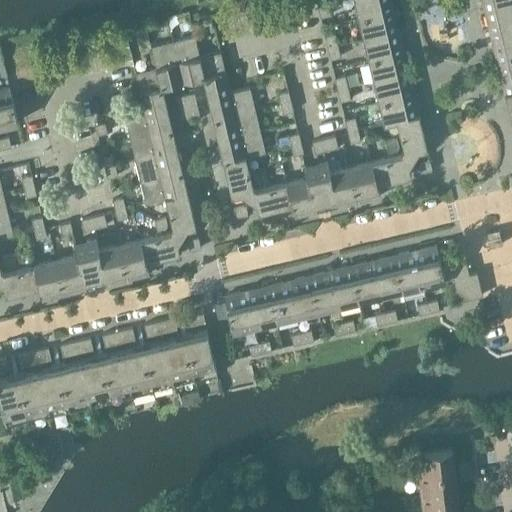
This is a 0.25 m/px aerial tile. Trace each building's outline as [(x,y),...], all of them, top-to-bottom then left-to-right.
[(391,0),(353,0),(358,18),(393,9),(391,0)] [(511,0),(482,0),(485,10),(511,3),(511,0)] [(317,5),(320,17),(331,15),(328,3),(317,5)] [(511,3),(485,10),(490,31),(511,24),(511,3)] [(393,9),(358,18),(363,39),(398,30),(393,9)] [(511,24),(490,31),(495,52),(511,47),(511,24)] [(404,51),(398,30),(363,39),(368,60),(404,51)] [(324,36),(327,47),(338,45),(335,33),(324,36)] [(195,35),(172,40),(182,83),(203,78),(213,119),(254,109),(249,87),(230,92),(220,51),(200,56),(195,35)] [(125,117),(130,139),(172,129),(162,87),(182,83),(172,40),(151,46),(155,67),(135,72),(145,113),(125,117)] [(338,45),(327,47),(330,59),(341,57),(338,45)] [(511,47),(495,52),(500,73),(511,69),(511,47)] [(368,60),(373,81),(409,72),(404,51),(368,60)] [(511,69),(500,73),(505,95),(511,92),(511,69)] [(373,81),(378,102),(414,93),(409,72),(373,81)] [(335,78),(337,89),(348,87),(345,75),(335,78)] [(0,89),(0,126),(18,122),(10,87),(0,89)] [(348,87),(337,89),(340,101),(351,99),(348,87)] [(278,93),(280,103),(291,101),(288,91),(278,93)] [(185,94),(188,106),(197,104),(194,92),(185,94)] [(396,121),(419,115),(414,93),(378,102),(384,124),(396,121)] [(188,106),(185,94),(177,96),(179,108),(188,106)] [(291,101),(280,103),(283,113),(293,111),(291,101)] [(199,115),(197,104),(188,106),(191,117),(199,115)] [(188,106),(179,108),(182,119),(191,117),(188,106)] [(260,130),(254,109),(213,119),(218,141),(260,130)] [(403,152),(407,155),(408,153),(427,149),(419,115),(396,121),(404,151),(403,152)] [(345,120),(347,131),(358,129),(355,117),(345,120)] [(94,125),(97,135),(107,132),(105,122),(94,125)] [(130,139),(135,160),(177,150),(172,129),(130,139)] [(358,129),(347,131),(350,143),(361,141),(358,129)] [(218,141),(223,162),(245,157),(265,152),(260,130),(218,141)] [(288,135),(290,145),(301,143),(298,133),(288,135)] [(0,138),(0,145),(1,149),(11,146),(9,136),(0,138)] [(324,138),(326,150),(338,147),(335,136),(324,138)] [(312,141),(315,153),(326,150),(324,138),(312,141)] [(397,151),(399,147),(397,139),(385,142),(388,153),(397,151)] [(301,143),(290,145),(293,155),(303,153),(301,143)] [(182,171),(177,150),(135,160),(140,181),(182,171)] [(401,154),(372,161),(377,183),(411,175),(406,156),(407,155),(403,152),(401,154)] [(102,157),(105,168),(115,165),(113,155),(102,157)] [(245,157),(223,162),(231,196),(250,192),(251,192),(254,187),(253,186),(245,157)] [(419,165),(421,173),(432,170),(429,159),(421,161),(419,165)] [(323,199),(334,196),(336,196),(330,171),(327,160),(315,163),(304,166),(307,176),(313,202),(315,201),(323,199)] [(350,166),(358,201),(380,196),(377,183),(372,161),(350,166)] [(105,168),(107,178),(118,175),(115,165),(105,168)] [(358,201),(350,166),(330,171),(336,196),(334,196),(336,207),(358,201)] [(256,182),(259,184),(267,182),(265,170),(254,173),(256,182)] [(188,193),(182,171),(140,181),(145,203),(165,199),(188,193)] [(21,177),(24,187),(34,185),(32,174),(21,177)] [(285,181),(291,204),(294,217),(317,211),(315,201),(313,202),(307,176),(285,181)] [(291,204),(285,181),(256,188),(254,187),(251,192),(253,193),(257,212),(291,204)] [(34,185),(24,187),(26,197),(37,195),(34,185)] [(177,231),(196,227),(188,193),(165,199),(172,228),(171,230),(176,233),(177,231)] [(112,200),(115,210),(125,207),(123,197),(112,200)] [(242,205),(234,207),(236,217),(248,214),(246,207),(242,205)] [(125,207),(115,210),(117,220),(128,217),(125,207)] [(0,214),(0,238),(13,235),(8,213),(0,214)] [(92,216),(95,228),(107,225),(104,213),(92,216)] [(31,219),(34,229),(44,226),(42,216),(31,219)] [(81,219),(84,231),(95,228),(92,216),(81,219)] [(165,229),(168,225),(166,217),(154,219),(157,231),(165,229)] [(70,222),(60,224),(62,234),(72,232),(70,222)] [(44,226),(34,229),(36,239),(47,237),(44,226)] [(171,230),(170,232),(140,239),(146,261),(179,253),(175,234),(176,233),(171,230)] [(502,244),(499,230),(486,233),(489,247),(502,244)] [(187,242),(189,251),(201,248),(198,237),(190,239),(187,242)] [(82,279),(84,279),(90,277),(102,274),(105,273),(99,249),(96,238),(82,242),(73,244),(82,279)] [(140,239),(119,244),(127,279),(149,274),(146,261),(140,239)] [(127,279),(119,244),(99,249),(105,273),(102,274),(105,284),(127,279)] [(436,244),(414,250),(423,285),(445,280),(442,268),(436,244)] [(414,250),(393,255),(402,290),(423,285),(414,250)] [(3,265),(7,267),(15,265),(12,254),(1,256),(3,265)] [(56,259),(64,294),(86,289),(84,279),(82,279),(75,254),(56,259)] [(393,255),(372,260),(381,295),(402,290),(393,255)] [(33,265),(39,287),(42,300),(64,294),(56,259),(33,265)] [(372,260),(351,265),(360,300),(381,295),(372,260)] [(445,280),(453,278),(469,274),(469,273),(466,262),(442,268),(445,280)] [(2,271),(0,273),(0,275),(1,276),(5,295),(39,287),(33,265),(4,272),(2,271)] [(351,265),(330,270),(339,305),(360,300),(351,265)] [(309,275),(318,310),(339,305),(330,270),(309,275)] [(480,284),(477,272),(469,273),(469,274),(453,278),(456,289),(480,284)] [(318,310),(309,275),(288,280),(297,315),(318,310)] [(288,280),(267,285),(276,320),(297,315),(288,280)] [(456,289),(458,301),(483,295),(480,284),(456,289)] [(246,290),(255,325),(276,320),(267,285),(246,290)] [(229,317),(218,319),(221,331),(232,328),(233,331),(255,325),(246,290),(224,295),(229,317)] [(437,299),(427,302),(429,312),(439,310),(437,299)] [(417,304),(419,315),(429,312),(427,302),(417,304)] [(395,309),(385,312),(387,322),(397,320),(395,309)] [(202,310),(194,312),(197,325),(205,323),(202,310)] [(194,312),(186,314),(189,326),(197,325),(194,312)] [(375,314),(377,325),(387,322),(385,312),(375,314)] [(174,317),(166,319),(169,331),(177,329),(174,317)] [(159,320),(162,333),(169,331),(166,319),(159,320)] [(162,333),(159,320),(151,322),(154,335),(162,333)] [(353,320),(343,322),(345,332),(356,330),(353,320)] [(151,322),(144,324),(147,337),(154,335),(151,322)] [(333,324),(335,335),(345,332),(343,322),(333,324)] [(125,329),(128,341),(135,339),(132,327),(125,329)] [(128,341),(125,329),(117,330),(120,343),(128,341)] [(207,329),(164,340),(175,385),(218,375),(207,329)] [(117,330),(109,332),(112,345),(120,343),(117,330)] [(311,330),(301,332),(303,342),(314,340),(311,330)] [(112,345),(109,332),(102,334),(105,347),(112,345)] [(291,334),(293,345),(303,342),(301,332),(291,334)] [(90,337),(82,339),(85,351),(93,349),(90,337)] [(75,341),(78,353),(85,351),(82,339),(75,341)] [(164,340),(122,350),(133,395),(175,385),(164,340)] [(259,342),(261,352),(272,350),(269,340),(259,342)] [(78,353),(75,341),(67,342),(70,355),(78,353)] [(67,342),(60,344),(63,357),(70,355),(67,342)] [(261,352),(259,342),(249,345),(251,355),(261,352)] [(41,349),(44,361),(51,360),(48,347),(41,349)] [(33,351),(36,363),(44,361),(41,349),(33,351)] [(91,405),(133,395),(122,350),(80,360),(91,405)] [(36,363),(33,351),(25,352),(28,365),(36,363)] [(25,352),(18,354),(21,367),(28,365),(25,352)] [(6,357),(0,358),(0,367),(1,372),(9,370),(6,357)] [(91,405),(80,360),(38,370),(48,415),(91,405)] [(38,370),(0,379),(0,402),(6,426),(48,415),(38,370)] [(416,453),(419,475),(455,471),(452,448),(416,453)] [(459,461),(460,471),(472,469),(471,460),(459,461)] [(472,469),(460,471),(461,480),(473,479),(472,469)] [(419,475),(422,497),(457,493),(455,471),(419,475)] [(459,511),(457,493),(422,497),(423,511),(459,511)] [(463,504),(464,511),(476,511),(477,511),(476,503),(463,504)]
